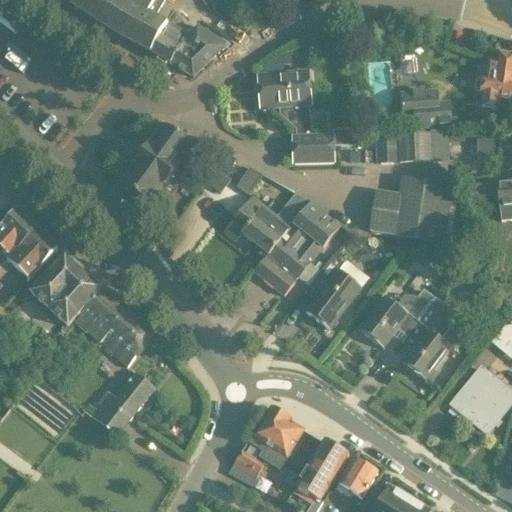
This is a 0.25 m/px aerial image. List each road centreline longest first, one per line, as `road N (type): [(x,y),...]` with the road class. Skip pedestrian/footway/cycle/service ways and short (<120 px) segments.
road 1 (tertiary): [(244,393),(56,174)]
road 2 (residential): [(121,99),(158,105),(189,96),(290,32),(366,5)]
road 3 (tertiary): [(464,511),(334,409),(278,384),(244,393)]
road 4 (residential): [(121,99),(126,76),(114,61),(36,0)]
road 5 (residential): [(174,511),(244,393)]
